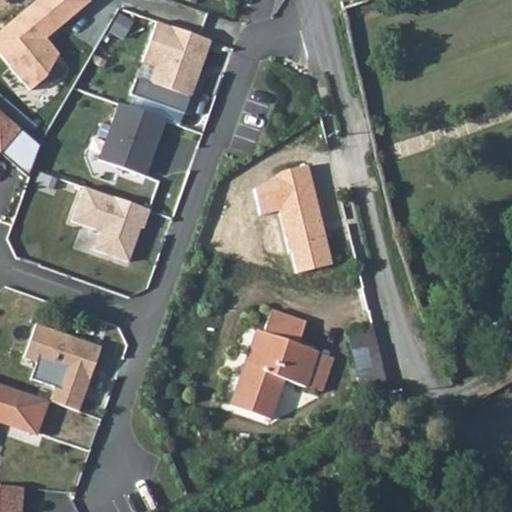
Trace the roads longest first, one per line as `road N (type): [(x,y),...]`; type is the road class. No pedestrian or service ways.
road 1 (residential): [(322,15),(407,338),(454,445),(503,511)]
road 2 (residential): [(153,321),(251,45),(322,15)]
road 3 (residential): [(96,479),(153,321)]
road 4 (residential): [(0,268),(153,321)]
